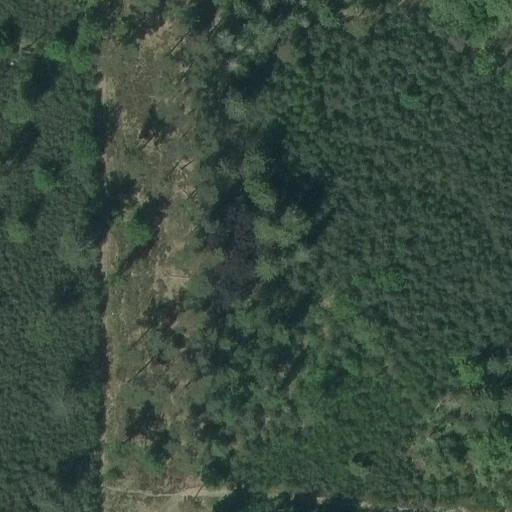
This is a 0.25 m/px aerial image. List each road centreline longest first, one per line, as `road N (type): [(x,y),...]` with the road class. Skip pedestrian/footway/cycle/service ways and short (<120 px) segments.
road 1 (track): [(109,511),(109,0)]
road 2 (track): [(109,493),(340,511)]
